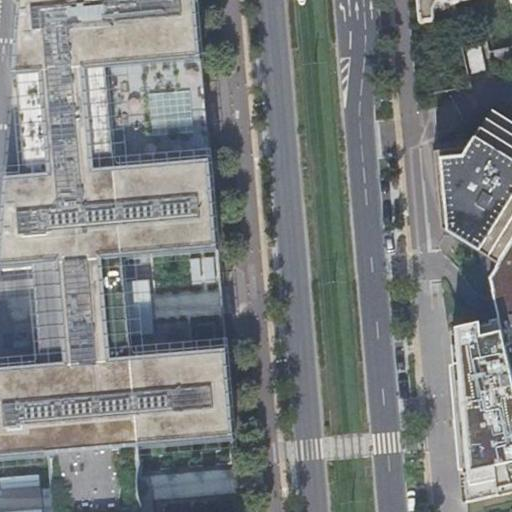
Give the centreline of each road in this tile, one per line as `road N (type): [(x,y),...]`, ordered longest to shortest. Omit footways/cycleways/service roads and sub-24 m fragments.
road 1 (primary): [(271,0),(315,511)]
road 2 (primary): [(394,511),(361,139),(357,0)]
